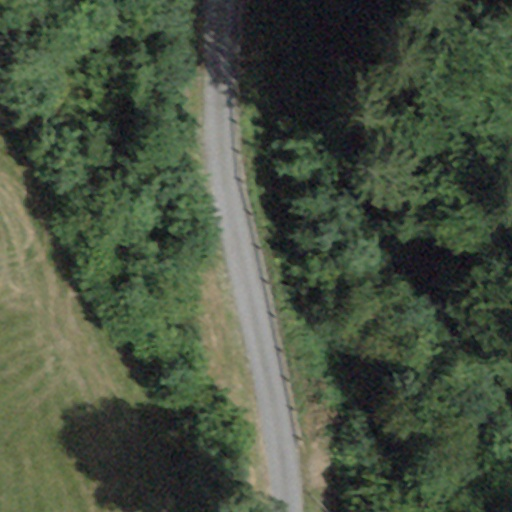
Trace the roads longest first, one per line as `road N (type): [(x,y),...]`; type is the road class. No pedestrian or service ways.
road 1 (tertiary): [(286,511),(279,413),(226,177),(224,0)]
road 2 (track): [(511,393),(445,254),(350,118),(349,0)]
